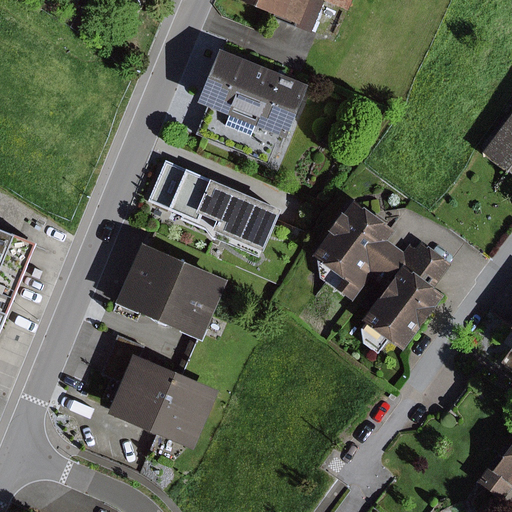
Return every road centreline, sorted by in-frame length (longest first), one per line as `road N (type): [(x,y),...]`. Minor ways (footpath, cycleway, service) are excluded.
road 1 (unclassified): [(16,454),(198,0)]
road 2 (residential): [(511,278),(360,470)]
road 3 (residential): [(16,454),(145,511)]
